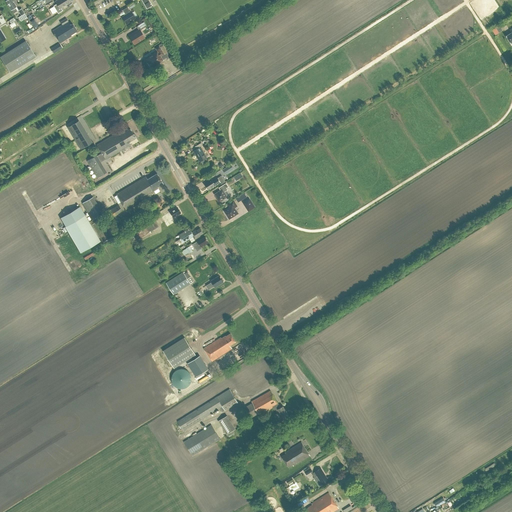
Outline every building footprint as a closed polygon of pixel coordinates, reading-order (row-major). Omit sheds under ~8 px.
[(12,2),(11,0),(7,0),(6,1),(8,4),(7,4),(13,13),(17,11),(15,7),(16,7),(13,1),(12,2)] [(54,6),(49,9),(52,14),(57,12),(58,13),(62,10),(61,8),(70,2),(68,0),(57,0),(55,1),(57,4),(53,6),(54,6)] [(148,0),(141,0),(147,9),(152,6),(148,0)] [(130,12),(127,7),(122,10),(125,15),(122,17),(126,23),(135,18),(131,12),(130,12)] [(21,21),(27,17),(22,8),(19,10),(22,15),(18,17),(21,21)] [(70,24),(66,18),(60,22),(62,25),(52,31),(60,43),(71,36),(71,35),(77,31),(73,23),(70,24)] [(144,38),(140,30),(146,26),(144,22),(136,27),(138,31),(136,32),(136,31),(133,33),(133,34),(129,36),(134,44),(144,38)] [(35,56),(26,41),(0,57),(10,72),(35,56)] [(169,55),(163,45),(159,47),(159,46),(155,48),(157,51),(151,55),(151,56),(146,59),(151,68),(164,60),(163,59),(169,55)] [(84,130),(81,124),(78,121),(68,127),(81,148),(91,142),(86,133),(84,129),(84,130)] [(136,137),(130,128),(124,132),(124,130),(118,134),(117,132),(97,145),(102,153),(97,156),(96,155),(88,160),(99,177),(107,173),(100,162),(105,159),(106,159),(131,144),(129,142),(136,137)] [(195,146),(197,149),(194,150),(200,161),(201,161),(203,164),(208,161),(206,158),(207,157),(201,147),(203,146),(201,143),(195,146)] [(163,183),(157,173),(147,179),(145,176),(116,194),(126,209),(154,192),(153,191),(158,188),(157,186),(163,183)] [(226,182),(222,176),(218,178),(213,181),(212,179),(205,184),(208,190),(220,182),(222,184),(226,182)] [(230,195),(227,190),(228,189),(227,188),(229,186),(226,183),(221,186),(222,189),(215,194),(217,198),(217,199),(219,202),(223,200),(223,199),(228,197),(230,195)] [(249,211),(255,207),(249,198),(243,202),(249,211)] [(230,218),(238,213),(234,207),(237,206),(234,200),(228,204),(230,206),(224,210),(230,218)] [(114,217),(123,212),(118,204),(106,212),(110,218),(114,216),(114,217)] [(98,205),(87,211),(92,220),(103,214),(98,205)] [(177,207),(170,211),(170,212),(172,216),(173,217),(174,217),(181,213),(177,207)] [(81,252),(100,241),(85,214),(65,226),(81,252)] [(134,241),(158,226),(154,219),(142,226),(140,224),(128,232),(134,241)] [(178,246),(183,242),(194,235),(196,238),(200,236),(200,235),(203,233),(200,228),(197,230),(196,230),(192,232),(190,228),(179,235),(181,238),(175,242),(178,246)] [(202,246),(208,242),(205,236),(193,244),(198,251),(203,248),(202,246)] [(188,279),(183,272),(166,283),(174,294),(191,283),(194,281),(191,277),(188,279)] [(215,287),(223,282),(220,275),(211,280),(212,282),(206,285),(209,290),(215,286),(215,287)] [(232,336),(230,333),(226,336),(225,335),(211,344),(204,349),(212,361),(232,348),(230,345),(236,342),(236,341),(232,335),(232,336)] [(164,350),(175,368),(196,355),(185,337),(164,350)] [(204,356),(190,362),(196,377),(211,370),(204,356)] [(172,377),(172,379),(172,380),(172,382),(173,384),(174,386),(176,387),(178,388),(180,389),(182,389),(183,389),(185,388),(187,387),(189,386),(190,384),(191,382),(191,380),(192,379),(191,377),(191,375),(190,373),(189,372),(187,371),(185,369),(183,369),(182,369),(180,369),(178,369),(176,371),(174,372),(173,373),(172,375),(172,377)] [(225,410),(238,403),(230,389),(178,421),(184,431),(220,408),(223,412),(225,410)] [(273,407),(278,404),(271,391),(251,402),(252,403),(243,409),(249,419),(259,413),(259,415),(273,407)] [(283,406),(280,408),(278,404),(273,407),(275,410),(276,409),(282,420),(287,418),(285,415),(288,413),(283,406)] [(226,434),(237,430),(230,415),(220,420),(226,434)] [(192,455),(220,438),(211,424),(183,441),(192,455)] [(293,466),(310,456),(301,442),(285,452),(286,454),(282,456),(289,467),(293,465),(293,466)] [(317,476),(323,485),(329,481),(329,482),(333,480),(331,477),(330,477),(329,477),(328,477),(327,478),(321,468),(313,473),(310,468),(304,471),(307,475),(311,472),(314,478),(317,476)] [(305,511),(315,511),(334,500),(329,492),(312,503),(313,505),(308,507),(309,508),(305,510),(305,511)] [(450,506),(463,498),(459,492),(446,500),(450,506)] [(437,506),(445,501),(443,497),(434,502),(437,506)] [(334,500),(315,511),(333,511),(339,508),(334,500)]
